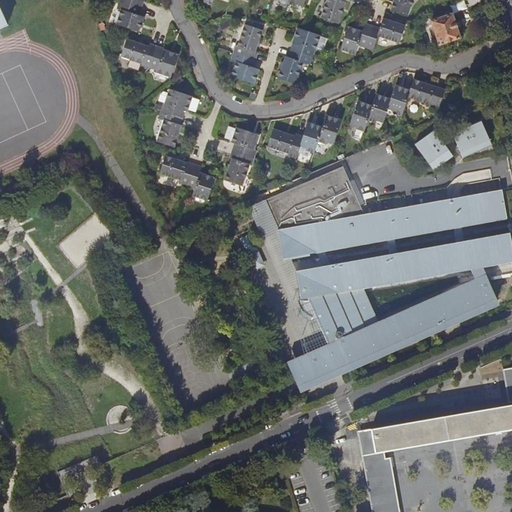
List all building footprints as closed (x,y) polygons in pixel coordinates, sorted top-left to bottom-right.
[(122,0),(120,6),(124,7),(119,22),(142,30),(148,15),(142,13),(146,0),(122,0)] [(329,0),(324,16),(341,22),(348,0),(329,0)] [(396,0),(393,7),(411,14),(414,4),(415,0),(396,0)] [(0,29),(8,26),(0,7),(0,29)] [(431,22),(440,47),(461,40),(453,14),(431,22)] [(369,21),(366,29),(351,25),(343,47),(358,52),(361,44),(376,48),(381,34),(402,41),(408,23),(386,16),(383,26),(369,21)] [(426,17),(415,21),(418,29),(429,24),(426,17)] [(257,20),(255,25),(248,22),(241,44),(239,44),(234,59),(239,60),(234,75),(257,82),(263,68),(257,66),(261,51),(258,50),(266,28),(265,28),(267,23),(257,20)] [(296,41),(291,55),(289,54),(281,76),(299,82),(307,60),(313,63),(318,48),(319,48),(320,47),(326,49),(330,37),(323,34),(323,33),(300,26),(295,40),(296,41)] [(125,54),(135,57),(132,64),(142,68),(145,61),(146,61),(145,63),(160,68),(159,70),(174,75),(182,52),(167,47),(168,46),(153,41),(152,44),(131,36),(125,54)] [(384,129),(386,123),(389,113),(396,115),(397,111),(405,114),(411,95),(433,102),(433,101),(442,104),(448,87),(416,77),(413,88),(398,83),(394,96),(379,91),(375,103),(361,98),(353,122),(360,124),(359,127),(368,129),(371,120),(379,123),(378,126),(384,129)] [(476,91),(479,99),(491,94),(488,86),(476,91)] [(167,117),(160,139),(178,145),(185,124),(184,124),(189,109),(191,109),(191,108),(198,110),(203,98),(195,96),(196,95),(173,87),(167,102),(167,101),(162,116),(167,117)] [(311,120),(306,134),(299,131),(298,134),(276,127),(270,145),(292,152),(292,153),(299,156),(301,149),(307,152),(308,148),(317,151),(321,139),(329,142),(329,140),(336,142),(344,118),(329,113),(326,125),(311,120)] [(454,135),(465,159),(494,146),(483,122),(454,135)] [(240,125),(239,127),(232,124),(228,136),(235,138),(234,140),(238,141),(233,156),(235,157),(228,178),(246,184),(253,163),(255,163),(260,148),(258,147),(262,133),(240,125)] [(436,162),(440,168),(455,157),(436,131),(417,146),(431,166),(436,162)] [(190,161),(161,150),(154,168),(185,178),(184,181),(198,186),(195,194),(210,199),(218,176),(203,170),(205,165),(190,160),(190,161)] [(435,171),(440,168),(436,162),(431,166),(435,171)] [(396,239),(456,229),(463,227),(509,219),(503,191),(366,216),(345,167),(266,201),(280,231),(284,259),(292,258),(318,253),(325,252),(389,241),(396,239)] [(298,272),(292,258),(284,259),(280,231),(266,201),(253,206),(294,301),(299,300),(309,298),(306,293),(302,294),(298,272)] [(458,243),(465,242),(463,227),(456,229),(458,243)] [(330,345),(332,345),(334,349),(333,350),(341,369),(347,367),(407,341),(408,344),(441,331),(439,327),(499,301),(485,268),(511,262),(511,237),(511,234),(465,242),(458,243),(398,254),(391,255),(331,266),(324,267),(298,272),(302,294),(306,293),(309,298),(310,301),(299,300),(300,304),(303,309),(305,312),(309,315),(312,317),(318,319),(330,345)] [(391,255),(398,254),(396,239),(389,241),(391,255)] [(324,267),(331,266),(325,252),(318,253),(324,267)] [(300,387),(341,369),(333,350),(334,349),(332,345),(330,345),(289,363),(296,378),(300,387)] [(511,368),(503,370),(508,399),(511,398),(511,368)] [(511,407),(447,418),(363,432),(368,462),(363,463),(371,511),(398,511),(390,458),(385,459),(384,453),(511,431),(511,407)]
